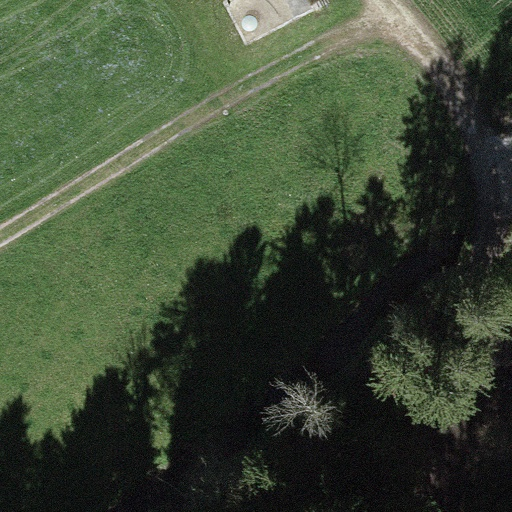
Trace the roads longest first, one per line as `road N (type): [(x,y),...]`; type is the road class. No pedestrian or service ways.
road 1 (track): [(387,0),(505,164),(414,511)]
road 2 (track): [(0,247),(394,8)]
